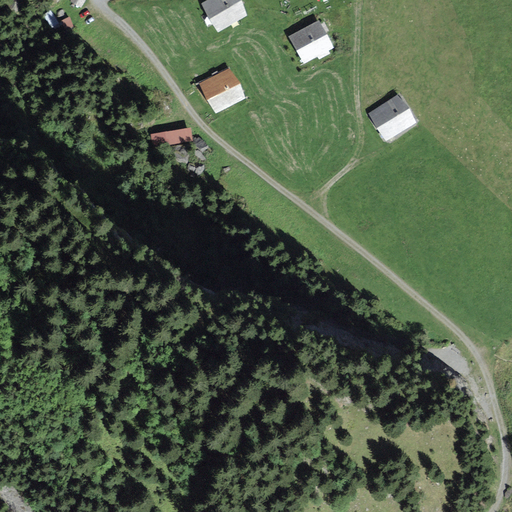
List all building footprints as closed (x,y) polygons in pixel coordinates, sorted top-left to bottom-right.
[(236,0),(210,0),(205,3),(220,30),(245,15),(236,0)] [(47,25),(57,24),(55,14),(46,15),(47,25)] [(60,20),(65,29),(74,25),(69,15),(60,20)] [(320,22),(291,37),(304,62),(333,47),(320,22)] [(228,71),(203,84),(217,111),(242,97),(228,71)] [(398,98),(371,116),(386,138),(413,121),(398,98)] [(193,127),(148,131),(149,143),(194,138),(193,127)]
